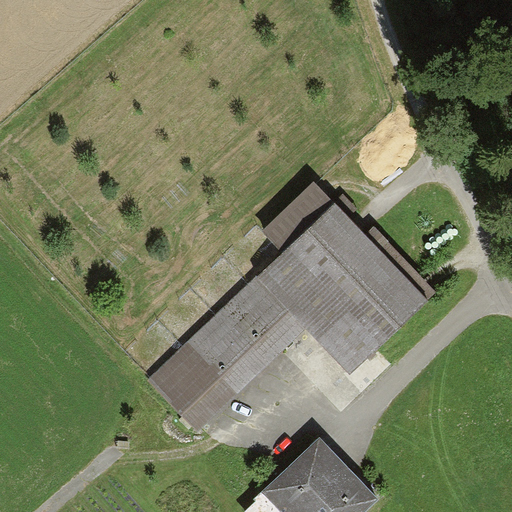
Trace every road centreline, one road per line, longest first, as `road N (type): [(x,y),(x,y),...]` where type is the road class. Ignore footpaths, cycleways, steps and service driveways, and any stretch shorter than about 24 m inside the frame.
road 1 (track): [(46,511),(150,421),(203,446),(381,397),(472,303),(503,284)]
road 2 (track): [(384,0),(444,154),(511,296)]
